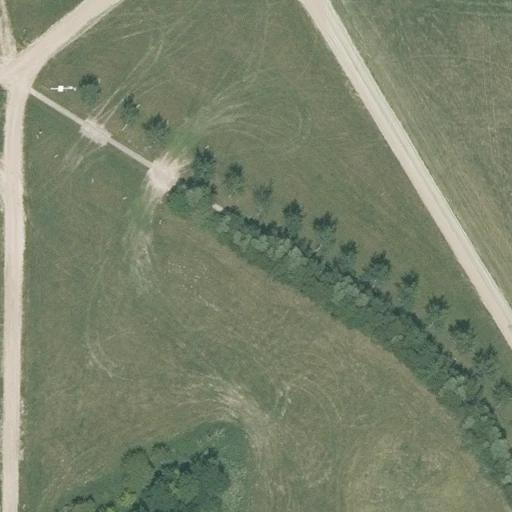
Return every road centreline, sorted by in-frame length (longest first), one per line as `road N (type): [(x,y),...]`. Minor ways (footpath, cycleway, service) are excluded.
road 1 (unknown): [(315,0),(511,327)]
road 2 (track): [(113,0),(0,92)]
